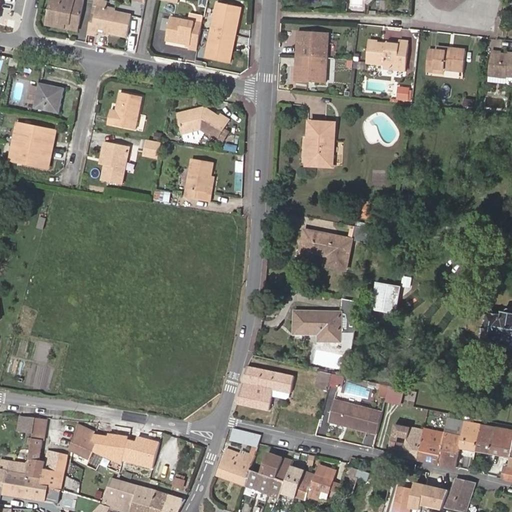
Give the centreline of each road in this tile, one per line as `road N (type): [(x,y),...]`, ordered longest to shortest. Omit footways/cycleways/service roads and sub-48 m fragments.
road 1 (residential): [(226,418),(246,348),(265,91)]
road 2 (residential): [(226,418),(511,486)]
road 3 (tertiary): [(221,435),(0,396)]
road 4 (residential): [(265,91),(97,59)]
road 5 (residential): [(97,59),(74,180)]
